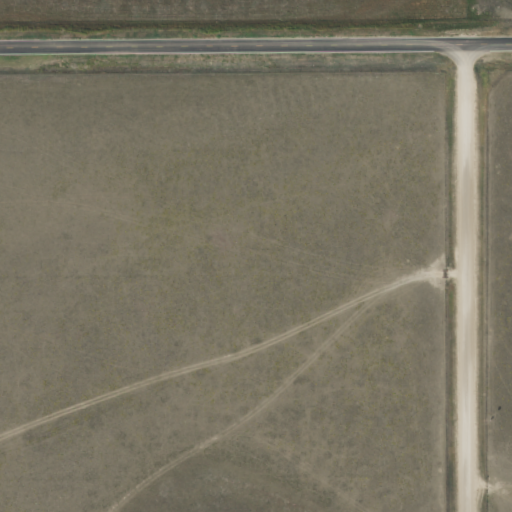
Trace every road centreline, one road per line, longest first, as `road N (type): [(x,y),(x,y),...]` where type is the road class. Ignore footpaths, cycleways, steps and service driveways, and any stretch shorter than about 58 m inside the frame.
road 1 (secondary): [(0,48),(511,45)]
road 2 (residential): [(471,511),(471,46)]
